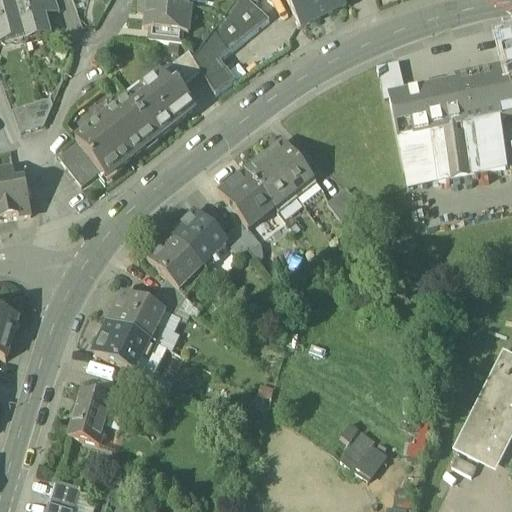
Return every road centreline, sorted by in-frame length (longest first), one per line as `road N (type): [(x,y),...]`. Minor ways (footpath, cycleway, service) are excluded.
road 1 (tertiary): [(108,232),(238,120),(316,69),(441,14),(511,1)]
road 2 (tertiary): [(0,499),(74,280)]
road 3 (residential): [(108,232),(79,228),(37,178),(0,103)]
